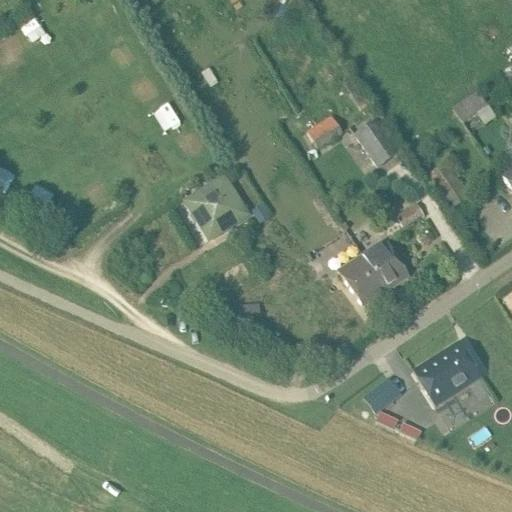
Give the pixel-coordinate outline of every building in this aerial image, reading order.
[(108,3),(89,14),(100,32),(119,22),(108,3)] [(124,30),(114,35),(123,54),(133,49),(124,30)] [(132,65),(139,81),(154,73),(147,58),(132,65)] [(152,109),(169,98),(160,84),(143,95),(152,109)] [(495,120),(477,94),(452,111),(462,126),(476,116),(484,128),(495,120)] [(341,138),(330,119),(306,135),(317,153),(341,138)] [(400,155),(377,122),(353,138),(376,171),(400,155)] [(193,127),(172,135),(179,154),(200,146),(193,127)] [(468,197),(447,165),(426,179),(448,211),(468,197)] [(511,167),(501,176),(511,190),(511,167)] [(253,221),(226,179),(183,206),(210,249),(253,221)] [(96,208),(114,196),(104,180),(86,192),(96,208)] [(423,218),(416,206),(395,218),(402,230),(423,218)] [(366,256),(389,291),(411,276),(387,241),(366,256)] [(364,307),(389,291),(366,256),(341,272),(364,307)] [(261,305),(236,308),(239,331),(264,328),(261,305)] [(483,382),(461,345),(414,372),(436,409),(483,382)] [(401,395),(390,381),(367,398),(378,413),(401,395)]
